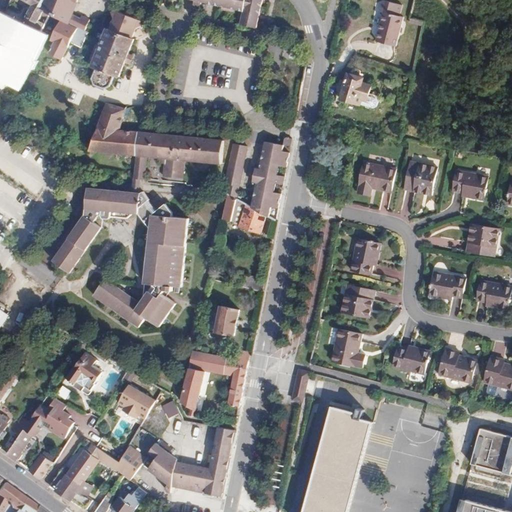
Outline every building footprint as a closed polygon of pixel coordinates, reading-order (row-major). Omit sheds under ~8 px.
[(84,32),(89,22),(90,20),(83,17),(81,20),(73,15),(78,0),(42,0),(39,9),(49,14),(59,19),(61,20),(69,24),(74,27),(77,28),(81,30),(84,32)] [(186,0),(195,2),(194,7),(197,8),(200,9),(202,3),(214,6),(222,7),(221,11),(228,12),(235,14),(236,10),(244,13),(241,24),(258,29),(262,10),(263,2),(257,0),(186,0)] [(384,12),(377,41),(397,46),(404,17),(399,16),(402,5),(384,0),(383,0),(380,11),(384,12)] [(6,79),(20,86),(29,67),(25,66),(49,14),(39,9),(32,5),(22,26),(12,21),(5,33),(0,30),(0,73),(7,77),(6,79)] [(114,20),(110,30),(132,39),(136,29),(144,25),(142,21),(115,11),(110,12),(114,20)] [(69,24),(61,20),(51,42),(54,43),(49,54),(61,60),(70,41),(81,46),(88,33),(84,32),(77,28),(69,24)] [(125,64),(128,57),(135,40),(132,39),(110,30),(108,29),(93,67),(96,69),(92,79),(95,85),(105,90),(111,87),(115,76),(119,78),(125,64)] [(341,79),(336,97),(361,105),(362,104),(375,108),(378,107),(379,103),(378,99),(370,97),(373,86),(363,83),(364,78),(349,73),(347,81),(341,79)] [(91,151),(137,156),(139,132),(121,130),(126,109),(110,104),(91,151)] [(102,228),(103,219),(110,220),(111,217),(127,219),(144,204),(153,215),(145,222),(151,231),(146,284),(152,285),(149,291),(146,296),(145,297),(143,301),(141,303),(106,279),(96,293),(94,296),(107,305),(139,328),(147,318),(150,320),(160,327),(176,304),(163,295),(164,292),(165,291),(173,292),(173,287),(182,288),(189,219),(173,217),(173,213),(166,204),(157,211),(148,201),(149,200),(143,192),(142,193),(142,194),(139,193),(141,180),(145,180),(146,174),(141,173),(142,163),(147,163),(148,157),(160,158),(160,164),(165,165),(164,177),(183,179),(185,161),(222,165),(224,141),(190,138),(139,132),(137,156),(135,175),(134,179),(133,193),(89,188),(88,188),(86,203),(85,216),(77,227),(73,224),(57,247),(61,250),(66,254),(74,259),(98,226),(102,228)] [(257,186),(253,209),(259,213),(267,217),(270,219),(277,222),(281,198),(281,196),(275,195),(277,186),(283,187),(284,183),(284,181),(285,179),(279,177),(280,169),(286,170),(287,168),(289,156),(282,154),(283,148),(265,145),(260,171),(257,186)] [(234,147),(231,161),(245,164),(247,150),(234,147)] [(230,166),(228,178),(227,189),(228,189),(227,196),(228,196),(230,197),(238,201),(245,164),(231,161),(230,166)] [(439,167),(411,161),(405,190),(425,193),(426,190),(434,192),(439,167)] [(397,169),(365,163),(359,193),(371,196),(373,188),(392,192),(397,169)] [(489,177),(458,171),(454,191),(464,193),(463,196),(485,200),(489,177)] [(259,213),(253,209),(248,207),(238,201),(230,197),(228,196),(223,219),(240,224),(240,227),(261,234),(267,217),(259,213)] [(81,213),(73,224),(77,227),(85,216),(86,203),(81,203),(81,213)] [(501,229),(477,225),(476,233),(471,232),(468,251),(496,256),(501,229)] [(359,239),(352,270),(372,274),(374,264),(377,265),(382,244),(359,239)] [(36,265),(36,282),(52,282),(53,265),(36,265)] [(467,277),(435,272),(431,295),(453,299),(454,296),(464,298),(467,277)] [(511,295),(511,285),(482,280),(478,301),(488,302),(488,306),(509,309),(511,295)] [(248,282),(247,288),(263,292),(264,285),(248,282)] [(343,312),(367,317),(370,317),(372,310),(376,291),(349,285),(343,312)] [(240,310),(222,306),(217,333),(235,336),(240,310)] [(363,334),(339,329),(332,362),(363,368),(366,355),(359,353),(363,334)] [(410,349),(399,346),(394,366),(426,374),(432,351),(411,346),(410,349)] [(461,352),(447,348),(440,375),(472,383),(478,360),(460,355),(461,352)] [(237,350),(236,359),(249,361),(251,353),(237,350)] [(194,351),(183,397),(182,402),(189,407),(189,411),(189,416),(195,417),(196,411),(197,411),(206,371),(210,354),(194,351)] [(87,353),(68,381),(77,387),(80,387),(83,389),(82,391),(87,394),(90,393),(96,384),(95,383),(101,375),(100,370),(96,367),(100,362),(87,353)] [(210,354),(206,371),(226,375),(229,358),(210,354)] [(505,360),(493,356),(486,382),(511,389),(511,364),(504,363),(505,360)] [(228,405),(240,407),(249,361),(236,359),(229,358),(226,375),(234,377),(228,405)] [(303,402),(310,372),(301,371),(294,400),(303,402)] [(7,377),(14,382),(17,378),(10,373),(7,377)] [(7,377),(0,386),(0,400),(1,401),(14,382),(7,377)] [(62,386),(57,395),(67,400),(72,391),(62,386)] [(145,420),(157,401),(130,386),(119,404),(126,408),(124,411),(125,415),(132,420),(137,418),(138,415),(145,420)] [(67,405),(55,398),(49,410),(42,405),(33,418),(30,423),(25,430),(36,437),(36,438),(46,424),(51,428),(56,432),(67,438),(69,435),(71,431),(69,430),(70,428),(72,429),(76,422),(71,419),(73,416),(64,411),(67,405)] [(348,511),(373,422),(356,418),(357,414),(333,407),(304,511),(348,511)] [(0,437),(9,424),(1,419),(3,416),(0,413),(0,437)] [(25,430),(30,423),(22,418),(14,430),(21,436),(24,431),(25,430)] [(228,446),(233,443),(234,436),(235,431),(218,428),(216,441),(221,444),(228,446)] [(511,511),(511,437),(481,430),(472,465),(511,476),(511,511),(461,498),(457,511),(511,511)] [(8,455),(16,461),(33,436),(24,431),(21,436),(8,455)] [(87,451),(70,476),(81,484),(76,492),(87,499),(88,497),(95,488),(86,482),(101,460),(116,470),(120,462),(103,451),(98,448),(88,441),(84,439),(80,445),(87,451)] [(221,444),(216,441),(213,454),(219,454),(222,454),(226,454),(230,458),(231,452),(233,443),(228,446),(221,444)] [(148,459),(131,445),(120,462),(116,470),(125,476),(132,481),(143,465),(148,459)] [(171,494),(173,488),(178,463),(179,460),(157,445),(148,459),(143,465),(169,483),(166,488),(168,493),(171,494)] [(424,477),(423,445),(410,445),(410,458),(413,458),(414,478),(424,477)] [(41,454),(30,471),(42,479),(53,464),(54,463),(41,454)] [(210,469),(178,463),(173,488),(217,497),(223,493),(223,492),(223,491),(226,475),(230,458),(226,454),(222,454),(219,454),(213,454),(210,469)] [(51,486),(57,490),(67,474),(62,470),(51,486)] [(67,474),(57,490),(57,491),(87,510),(94,501),(88,497),(87,499),(76,492),(81,484),(70,476),(67,474)] [(135,484),(132,481),(125,476),(120,483),(130,490),(135,484)] [(4,483),(0,488),(0,511),(14,511),(24,498),(4,483)] [(133,511),(144,499),(135,493),(133,495),(126,490),(113,507),(120,511),(119,511),(133,511)] [(109,511),(113,500),(107,496),(101,505),(109,511)] [(32,511),(37,507),(24,498),(14,511),(32,511)]
